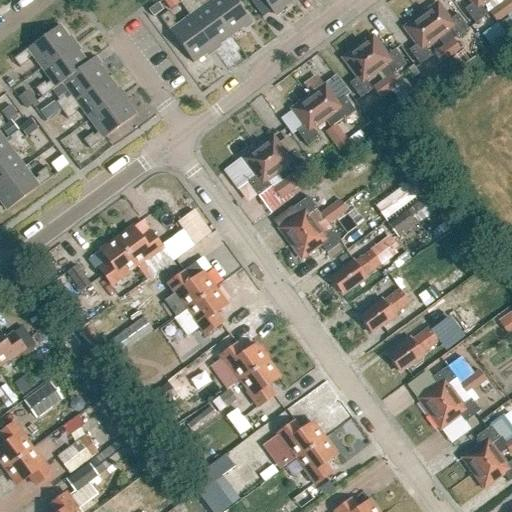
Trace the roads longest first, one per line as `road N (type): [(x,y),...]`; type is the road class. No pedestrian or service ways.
road 1 (residential): [(443,511),(170,139)]
road 2 (unclassified): [(170,139),(363,0)]
road 3 (unclassified): [(0,268),(170,139)]
